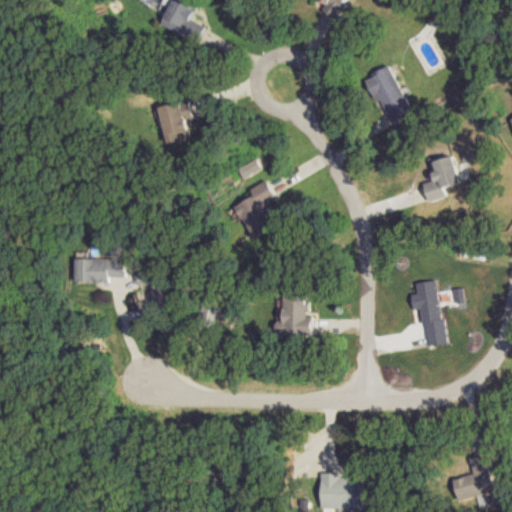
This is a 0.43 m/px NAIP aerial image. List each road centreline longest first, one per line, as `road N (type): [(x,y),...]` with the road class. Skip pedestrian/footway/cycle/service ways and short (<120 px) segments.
road 1 (residential): [(370,401),(367,248),(350,191),(303,109),(284,114),(259,97),(265,63),(291,55),(316,82),(303,109)]
road 2 (residential): [(511,316),(507,346),(479,380),(445,398),(215,401),(146,381)]
